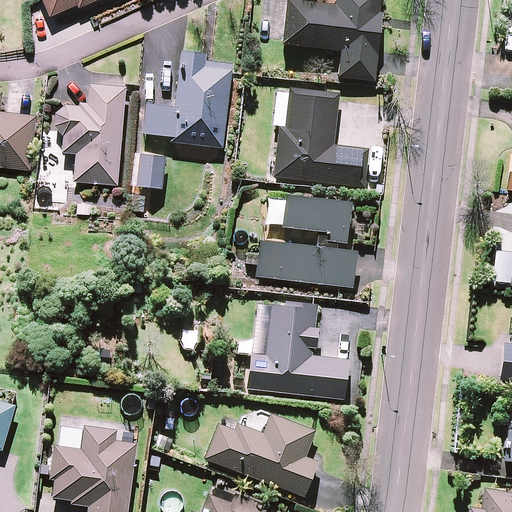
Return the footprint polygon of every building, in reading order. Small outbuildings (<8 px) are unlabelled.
[(98,0),(42,0),(50,17),(77,6),(79,9),(98,0)] [(381,0),(335,0),(335,6),(287,2),(283,46),(341,50),(338,78),(375,81),(381,0)] [(205,55),(181,52),(175,107),(145,104),(142,134),(171,137),(170,143),(222,148),(231,66),(204,63),(205,55)] [(125,89),(90,86),(88,108),(65,106),(61,152),(76,153),(74,182),(117,186),(125,89)] [(333,146),(338,96),(290,91),(286,128),(279,128),(274,177),(360,186),(364,149),(333,146)] [(0,100),(1,95),(0,94),(0,167),(30,171),(35,118),(0,114),(0,100)] [(165,158),(139,156),(136,187),(162,189),(165,158)] [(350,203),(269,195),(266,226),(318,231),(317,241),(346,243),(350,203)] [(356,252),(261,242),(257,277),(352,288),(356,252)] [(314,349),(318,309),(258,303),(255,342),(239,341),(238,354),(251,355),(248,390),(343,399),(348,352),(314,349)] [(196,324),(182,324),(182,349),(196,349),(196,324)] [(511,331),(503,331),(500,381),(511,381),(511,331)] [(0,450),(2,451),(14,406),(0,402),(0,450)] [(315,429),(271,413),(263,434),(236,424),(233,431),(218,425),(205,460),(303,496),(316,462),(304,458),(315,429)] [(115,430),(84,426),(81,450),(54,446),(50,477),(55,478),(52,501),(89,506),(88,511),(126,511),(136,444),(114,442),(115,430)] [(511,432),(509,444),(502,443),(500,460),(511,461),(511,432)] [(466,511),(511,511),(511,490),(484,486),(480,509),(474,508),(474,509),(467,508),(466,511)] [(265,511),(267,507),(233,494),(230,502),(209,494),(201,511),(265,511)]
